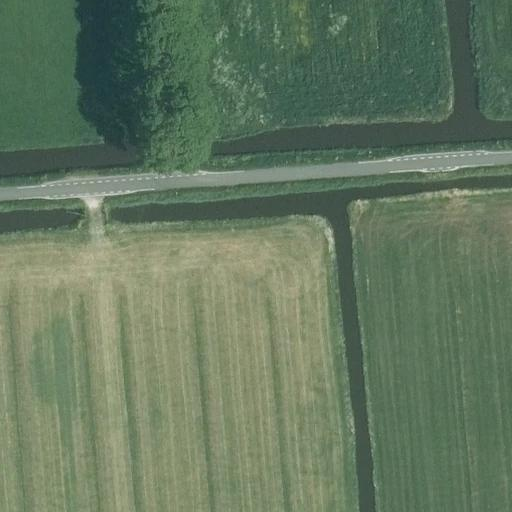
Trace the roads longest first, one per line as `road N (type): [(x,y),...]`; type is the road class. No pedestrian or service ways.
road 1 (unclassified): [(0,197),(511,162)]
road 2 (track): [(161,0),(173,185)]
